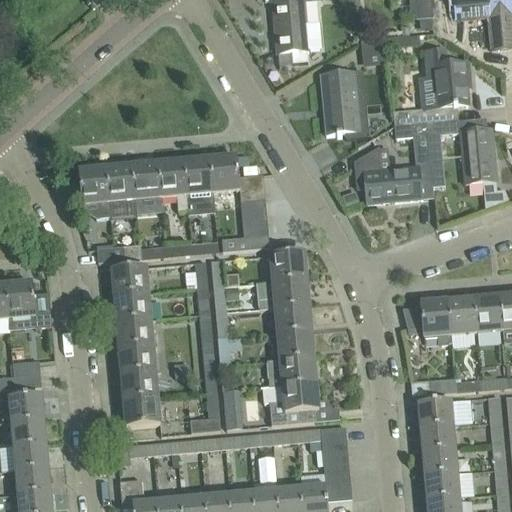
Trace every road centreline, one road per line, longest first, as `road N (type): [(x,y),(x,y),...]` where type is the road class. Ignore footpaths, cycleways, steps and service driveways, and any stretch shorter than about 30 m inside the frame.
road 1 (residential): [(90,511),(64,248),(0,135)]
road 2 (residential): [(358,281),(194,0)]
road 3 (residential): [(389,511),(380,386),(358,281)]
road 4 (residential): [(0,135),(156,0)]
road 5 (residential): [(358,281),(511,226)]
